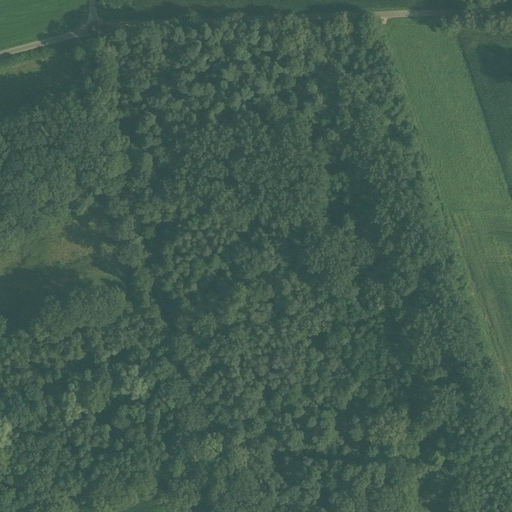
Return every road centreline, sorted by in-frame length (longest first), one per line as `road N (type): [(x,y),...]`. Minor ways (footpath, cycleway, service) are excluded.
road 1 (track): [(94,23),(93,52),(183,376),(222,453),(240,511)]
road 2 (unclassified): [(94,23),(463,13),(505,0)]
